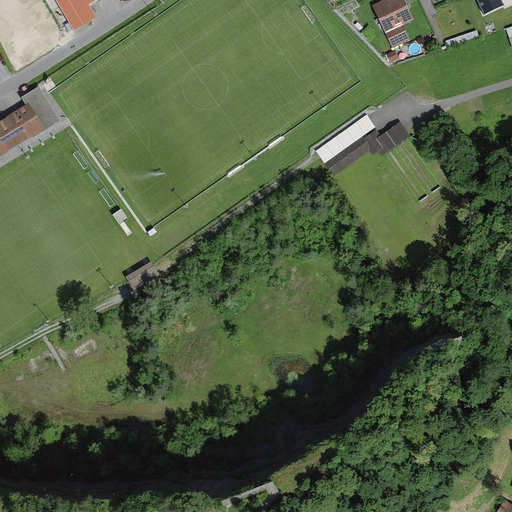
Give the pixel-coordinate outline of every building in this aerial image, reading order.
[(59,0),(74,23),(96,10),(89,0),(59,0)] [(414,17),(405,0),(387,0),(376,5),(388,29),(414,17)] [(46,93),(0,122),(0,156),(47,127),(43,120),(57,111),(46,93)] [(410,135),(401,122),(382,135),(391,149),(410,135)] [(163,276),(153,261),(132,275),(143,290),(163,276)] [(511,511),(511,504),(508,502),(501,511),(511,511)]
